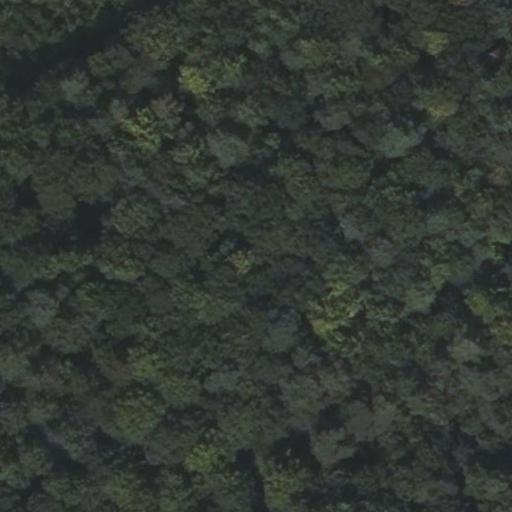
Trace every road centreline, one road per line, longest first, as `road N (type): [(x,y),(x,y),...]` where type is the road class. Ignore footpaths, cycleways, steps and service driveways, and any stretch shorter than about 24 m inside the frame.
road 1 (track): [(0,316),(416,511)]
road 2 (track): [(0,107),(178,0)]
